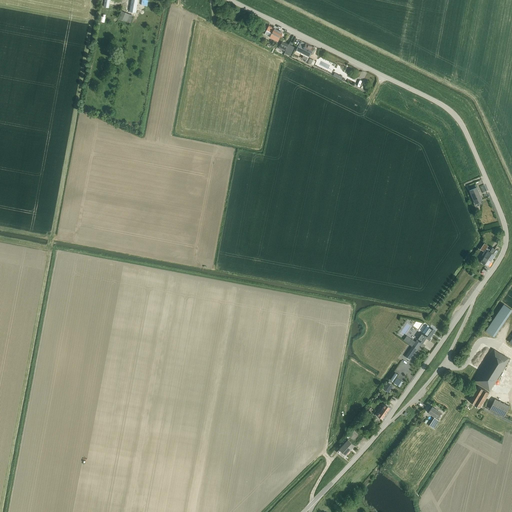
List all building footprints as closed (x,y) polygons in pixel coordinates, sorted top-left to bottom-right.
[(120,15),(118,19),(130,24),(133,16),(122,11),(120,15)] [(278,42),(279,38),(280,36),(281,36),(282,34),(281,34),(282,32),(274,28),(272,33),(266,30),(264,35),(270,37),(269,39),(272,40),(272,39),(278,42)] [(278,48),(285,52),(288,45),(282,41),(278,48)] [(298,46),(296,50),(308,56),(309,57),(311,53),(313,54),(315,50),(313,49),(314,48),(305,43),(303,48),(298,46)] [(285,52),(284,53),(290,56),(294,47),(289,44),(288,45),(285,52)] [(469,190),(474,202),(475,203),(482,200),(477,187),(476,187),(475,185),(471,187),(472,189),(469,190)] [(488,266),(498,251),(492,247),(489,251),(487,250),(480,262),(488,266)] [(485,331),(494,336),(511,310),(504,304),(485,331)] [(406,357),(410,359),(417,349),(416,348),(418,346),(417,346),(420,342),(421,343),(423,344),(426,339),(430,341),(431,339),(430,338),(436,330),(430,326),(429,326),(424,333),(423,332),(417,340),(418,340),(406,357)] [(473,381),(489,392),(509,359),(493,349),(473,381)] [(388,393),(393,386),(388,382),(383,389),(388,393)] [(478,386),(469,401),(480,408),(489,393),(478,386)] [(490,409),(504,416),(509,406),(495,399),(490,409)] [(377,415),(382,419),(390,408),(385,404),(377,415)] [(428,412),(435,417),(436,417),(438,419),(442,413),(439,412),(439,411),(432,407),(428,412)] [(431,422),(429,425),(434,429),(437,426),(440,421),(434,417),(431,422)] [(348,439),(339,449),(346,455),(355,446),(348,439)]
